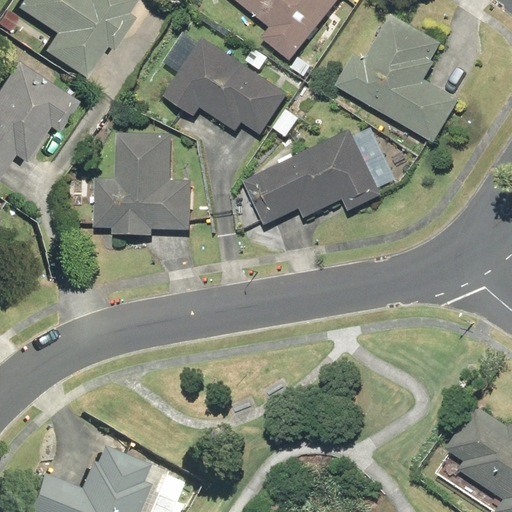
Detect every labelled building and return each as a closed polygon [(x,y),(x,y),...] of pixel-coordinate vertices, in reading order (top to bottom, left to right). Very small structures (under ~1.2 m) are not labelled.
[(15,0),(13,5),(51,29),(39,47),(80,73),(100,41),(107,46),(126,16),(119,13),(126,0),(15,0)] [(237,0),(270,26),(262,35),(290,57),(335,0),(237,0)] [(352,55),(336,84),(434,141),(458,99),(419,77),(438,44),(390,17),(364,62),(352,55)] [(164,62),(180,72),(164,98),(192,115),(198,107),(236,130),(241,121),(262,134),(288,92),(201,38),(199,42),(183,32),(164,62)] [(17,158),(44,119),(52,125),(70,98),(12,60),(0,78),(0,164),(8,152),(17,158)] [(348,210),(381,194),(348,130),(247,180),(268,222),(298,207),(303,219),(343,199),(348,210)] [(115,181),(96,180),(95,228),(113,229),(113,235),(152,236),(152,228),(187,229),(189,183),(171,182),(172,137),(116,135),(115,181)] [(511,511),(511,429),(476,407),(449,449),(466,461),(460,470),(504,498),(495,511),(511,511)] [(38,476),(22,511),(163,511),(175,484),(93,449),(75,492),(38,476)]
